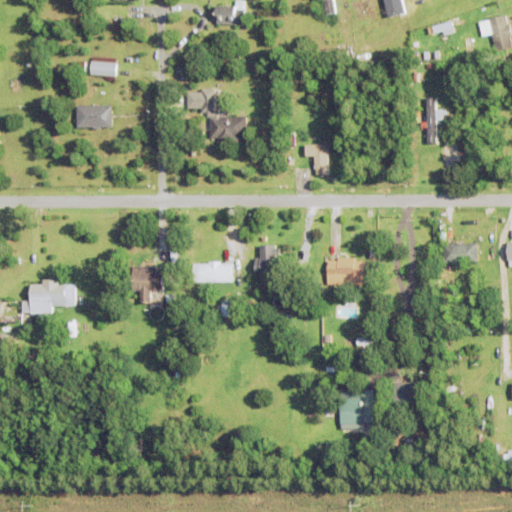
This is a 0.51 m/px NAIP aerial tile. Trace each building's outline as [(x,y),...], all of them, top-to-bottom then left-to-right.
[(325,0),(334,0),(336,11),(327,13),(325,0)] [(404,13),(401,0),(383,0),(387,17),(404,13)] [(217,23),(218,3),(237,4),(237,8),(245,8),(245,23),(217,23)] [(510,22),(511,35),(510,36),(511,47),(495,51),(492,34),(482,36),(479,21),(488,19),(488,17),(506,13),(508,23),(510,22)] [(427,27),(452,20),(454,27),(429,34),(427,27)] [(117,62),(117,76),(114,76),(113,81),(92,80),(92,74),(91,74),(92,60),(93,60),(93,56),(117,58),(117,62)] [(74,71),(74,60),(86,61),(86,71),(74,71)] [(427,96),(436,96),(437,142),(427,142),(427,96)] [(101,126),(101,128),(94,128),(94,126),(77,126),(77,105),(113,104),(113,126),(101,126)] [(218,142),(218,137),(211,137),(210,116),(246,116),(247,137),(238,137),(238,141),(218,142)] [(482,126),(488,123),(491,129),(484,131),(482,126)] [(286,132),(295,132),(295,146),(286,147),(286,132)] [(317,174),(316,164),(315,164),(315,155),(306,155),(306,143),(328,143),(329,174),(317,174)] [(452,263),(444,263),(444,244),(478,243),(479,262),(457,262),(457,263),(452,263)] [(280,248),(280,254),(276,254),(276,256),(292,256),(293,275),(260,276),(260,274),(256,274),(256,258),(260,258),(260,244),(276,244),(276,248),(280,248)] [(364,261),(364,284),(328,284),(328,260),(339,260),(339,257),(356,257),(355,260),(364,261)] [(233,263),(233,281),(193,282),(193,263),(209,263),(209,262),(221,261),(221,263),(233,263)] [(141,291),(133,291),(133,266),(157,266),(157,270),(164,270),(164,290),(151,290),(151,302),(141,302),(141,291)] [(76,306),(53,306),(53,313),(31,313),(31,312),(22,312),(22,300),(31,300),(31,283),(44,283),(44,278),(60,278),(60,284),(67,284),(76,284),(76,306)] [(425,325),(423,325),(417,325),(417,311),(416,311),(416,306),(417,306),(417,303),(423,303),(422,306),(425,306),(425,315),(423,315),(423,316),(425,316),(425,325)] [(64,322),(72,321),(72,320),(76,320),(77,336),(64,336),(64,322)] [(0,344),(0,333),(16,335),(15,346),(0,344)] [(175,359),(183,359),(183,377),(175,377),(175,359)] [(394,414),(395,382),(421,382),(421,415),(394,414)] [(373,389),(373,422),(364,422),(364,423),(340,424),(340,423),(339,413),(340,413),(340,388),(364,388),(364,389),(373,389)] [(325,417),(325,407),(334,407),(334,417),(325,417)] [(323,430),(323,433),(322,433),(322,434),(316,434),(316,433),(315,433),(315,425),(316,425),(317,417),(322,417),(322,430),(323,430)] [(384,435),(386,435),(386,439),(385,439),(385,442),(379,442),(379,431),(377,431),(377,424),(379,424),(379,421),(384,422),(384,424),(385,424),(385,430),(384,430),(384,435)] [(365,455),(365,436),(373,436),(373,455),(365,455)] [(405,441),(414,441),(415,454),(406,455),(405,441)] [(326,461),(327,442),(338,443),(337,461),(326,461)]
